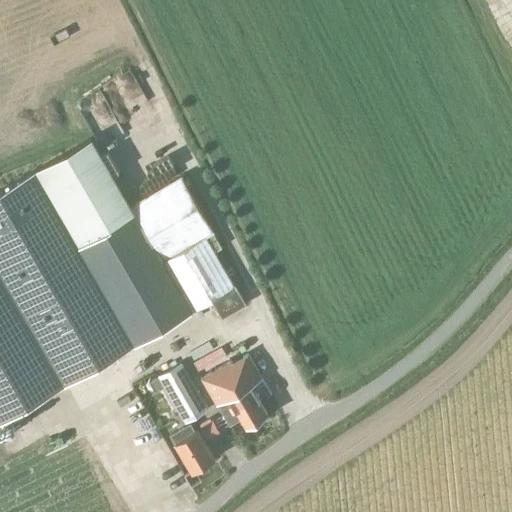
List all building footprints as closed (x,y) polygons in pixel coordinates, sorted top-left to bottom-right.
[(511,0),(450,0),(493,82),(511,71),(511,0)] [(90,139),(0,190),(0,422),(190,313),(133,215),(129,207),(90,139)] [(180,178),(129,207),(133,215),(190,313),(211,348),(232,336),(254,323),(214,253),(221,250),(212,235),(213,235),(196,205),(180,178)] [(242,420),(246,428),(269,416),(252,387),(265,380),(249,352),(201,379),(217,406),(218,406),(230,427),(242,420)] [(157,376),(185,423),(207,411),(180,363),(157,376)] [(171,434),(176,443),(193,471),(215,458),(205,441),(218,433),(212,421),(198,428),(196,430),(191,422),(171,434)]
